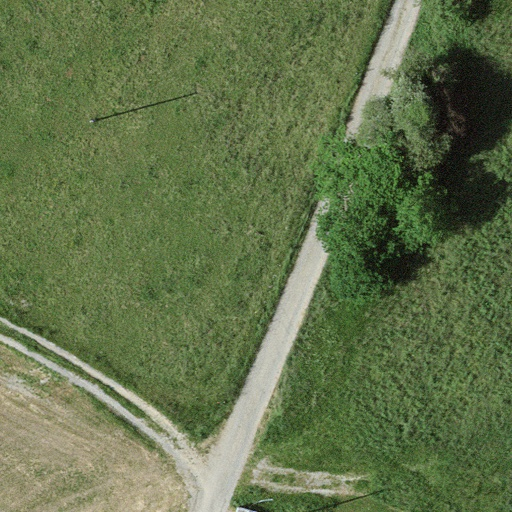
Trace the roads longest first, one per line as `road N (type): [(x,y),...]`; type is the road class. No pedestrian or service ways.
road 1 (track): [(204,511),(407,0)]
road 2 (track): [(207,503),(150,435),(0,347)]
